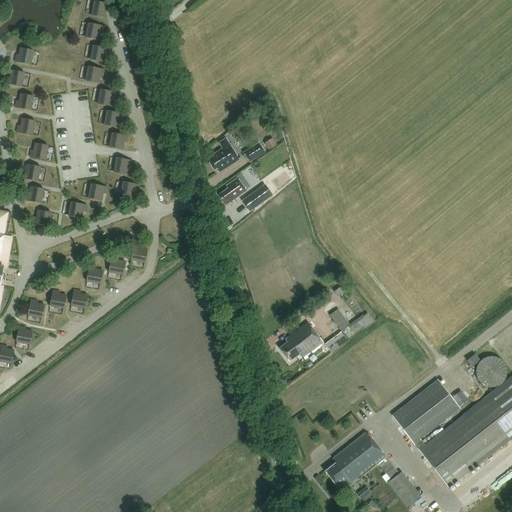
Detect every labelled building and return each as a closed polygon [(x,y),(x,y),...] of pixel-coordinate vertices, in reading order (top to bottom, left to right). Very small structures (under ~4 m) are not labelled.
[(106,11),(109,12),(110,5),(94,2),(92,16),(105,18),(106,11)] [(103,34),(104,27),(88,24),(86,38),(99,40),(100,33),(103,34)] [(108,56),(109,49),(93,46),(90,60),(104,63),(105,56),(108,56)] [(16,56),(15,62),(31,65),(33,51),(20,49),(19,56),(16,56)] [(85,81),(99,84),(100,77),(103,77),(104,70),(88,67),(85,81)] [(7,78),(6,84),(22,87),(24,74),(11,71),(10,78),(7,78)] [(113,100),(115,100),(116,94),(100,91),(98,104),(111,107),(113,100)] [(19,102),(16,101),(15,108),(31,111),(34,97),(20,95),(19,102)] [(119,121),(122,121),(123,115),(107,112),(104,125),(118,128),(119,121)] [(33,136),(35,122),(22,120),(20,127),(18,126),(17,133),(33,136)] [(112,134),(109,148),(123,150),(124,143),(127,144),(128,137),(112,134)] [(223,150),(215,155),(215,156),(211,159),(212,161),(209,162),(214,170),(217,168),(219,172),(239,161),(230,146),(226,139),(219,143),(223,150)] [(271,139),(264,144),(268,151),(275,146),(271,139)] [(264,153),(258,143),(243,153),(249,163),(264,153)] [(31,151),(30,157),(46,160),(48,147),(35,144),(33,151),(31,151)] [(131,168),(132,162),(116,159),(114,172),(127,175),(129,168),(131,168)] [(23,172),(22,179),(38,182),(41,168),(27,165),(26,172),(23,172)] [(228,189),(219,196),(224,203),(228,201),(229,203),(246,191),(237,179),(229,185),(226,187),(228,189)] [(138,192),(139,186),(123,183),(120,196),(134,199),(135,192),(138,192)] [(102,201),(103,194),(106,195),(107,188),(91,185),(88,199),(102,201)] [(264,186),(243,201),(251,211),(271,197),(264,186)] [(30,188),(29,195),(26,194),(25,201),(41,204),(44,190),(30,188)] [(71,203),(68,217),(82,219),(83,212),(86,213),(87,206),(71,203)] [(6,241),(7,235),(11,213),(0,211),(0,281),(3,267),(0,266),(0,255),(3,240),(6,241)] [(49,227),(51,214),(38,211),(36,218),(34,218),(33,224),(49,227)] [(131,261),(145,263),(147,250),(140,249),(141,246),(134,245),(131,261)] [(122,276),(125,262),(118,261),(118,258),(112,257),(109,273),(122,276)] [(87,282),(100,285),(103,271),(96,270),(96,267),(90,266),(87,282)] [(71,307),(85,309),(87,296),(80,294),(81,292),(74,290),(71,307)] [(50,307),(64,310),(66,296),(59,295),(60,292),(53,291),(50,307)] [(217,295),(211,297),(213,304),(219,302),(217,295)] [(38,301),(31,300),(28,316),(42,319),(44,305),(37,304),(38,301)] [(331,354),(349,340),(348,338),(361,327),(363,329),(372,322),(367,315),(364,317),(362,315),(350,325),(337,309),(328,316),(340,331),(324,345),(331,354)] [(300,355),(302,358),(322,343),(307,323),(289,337),(285,340),(287,343),(279,349),(289,362),(300,355)] [(33,332),(26,330),(26,328),(19,327),(16,343),(30,345),(33,332)] [(7,347),(1,345),(0,350),(0,361),(11,364),(14,351),(7,349),(7,347)] [(476,367),(475,372),(476,377),(478,381),(482,385),(486,387),(491,388),(496,387),(500,385),(503,381),(506,377),(506,372),(506,367),(503,363),(500,360),(496,357),(491,357),(486,357),(482,360),(478,363),(476,367)] [(511,437),(511,376),(425,445),(421,440),(460,409),(438,381),(392,417),(449,487),(511,437)] [(336,463),(325,472),(338,487),(341,485),(344,488),(377,462),(386,474),(394,468),(366,432),(332,459),(336,463)] [(504,482),(511,478),(511,459),(496,468),(504,482)] [(367,487),(357,492),(361,498),(370,492),(367,487)] [(369,501),(366,507),(374,511),(377,505),(369,501)]
